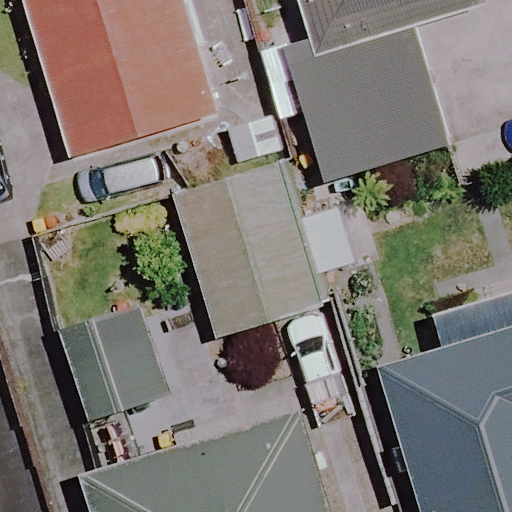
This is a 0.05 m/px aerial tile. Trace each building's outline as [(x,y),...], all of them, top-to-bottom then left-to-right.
[(197,0),(39,0),(87,156),(231,113),(197,0)] [(407,31),(472,13),(468,0),(296,0),(303,25),(278,31),(318,185),(354,175),(363,210),(448,187),(407,31)] [(315,309),(270,162),(164,195),(209,342),(315,309)] [(511,511),(511,282),(425,305),(435,346),(376,362),(414,511),(511,511)] [(177,394),(159,314),(72,334),(89,413),(177,394)] [(336,511),(305,407),(95,470),(107,511),(336,511)]
